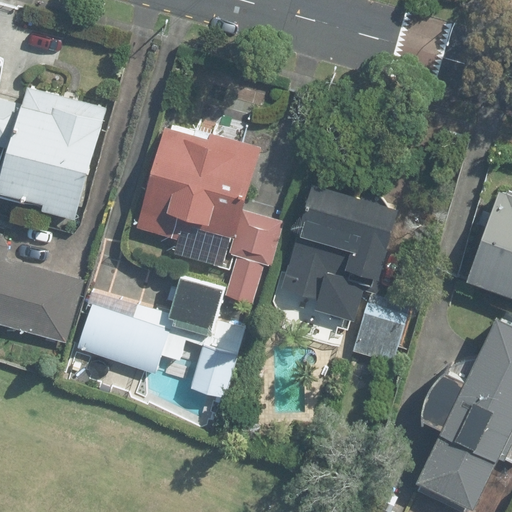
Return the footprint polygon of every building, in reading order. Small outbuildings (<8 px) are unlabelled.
[(110,105),(31,84),(26,101),(0,93),(0,139),(15,143),(4,186),(48,197),(46,205),(81,214),(110,105)] [(238,238),(235,251),(242,253),(233,293),(255,299),(265,258),(276,261),(286,217),(248,208),(263,144),(171,122),(146,226),(165,231),(171,205),(215,215),(211,232),(238,238)] [(387,269),(409,199),(320,171),(281,297),(357,320),(374,265),(387,269)] [(511,185),(508,184),(474,273),(511,287),(511,185)] [(15,242),(9,227),(0,224),(0,318),(69,339),(88,274),(12,252),(15,242)] [(230,280),(186,269),(175,313),(219,323),(230,280)] [(172,326),(97,299),(81,343),(156,370),(172,326)] [(397,311),(369,304),(358,349),(386,356),(397,311)] [(447,421),(418,488),(472,511),(476,502),(481,504),(504,453),(511,457),(511,312),(505,310),(471,372),(453,364),(448,367),(442,372),(437,377),(433,383),(430,390),(428,397),(426,404),(426,411),(447,421)] [(51,350),(30,343),(24,363),(44,369),(51,350)] [(244,353),(207,343),(195,384),(232,394),(244,353)]
